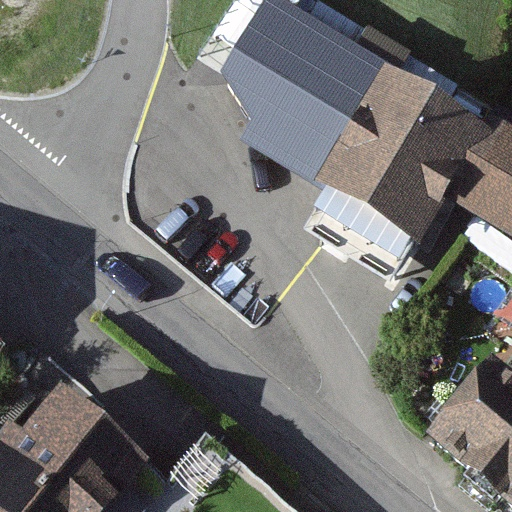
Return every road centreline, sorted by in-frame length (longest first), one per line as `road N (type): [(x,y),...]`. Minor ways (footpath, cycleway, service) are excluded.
road 1 (unclassified): [(358,488),(369,427),(358,391),(146,58)]
road 2 (tertiary): [(358,488),(0,179)]
